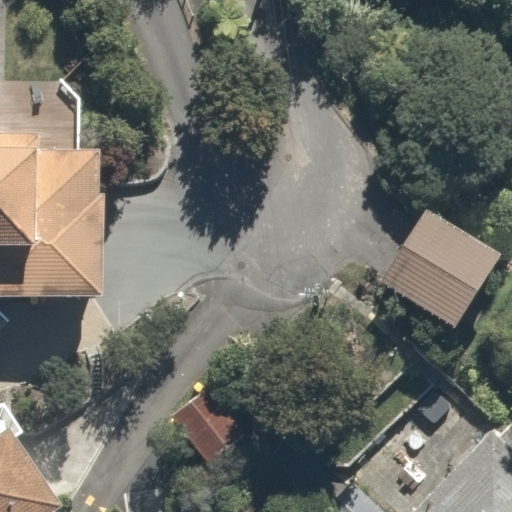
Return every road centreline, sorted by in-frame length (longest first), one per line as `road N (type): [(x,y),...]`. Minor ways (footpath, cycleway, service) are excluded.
road 1 (residential): [(91,511),(154,396),(257,280),(270,215)]
road 2 (residential): [(256,0),(323,159),(312,197),(293,216),(270,215)]
road 3 (residential): [(270,215),(254,215),(226,195),(198,156),(151,0)]
